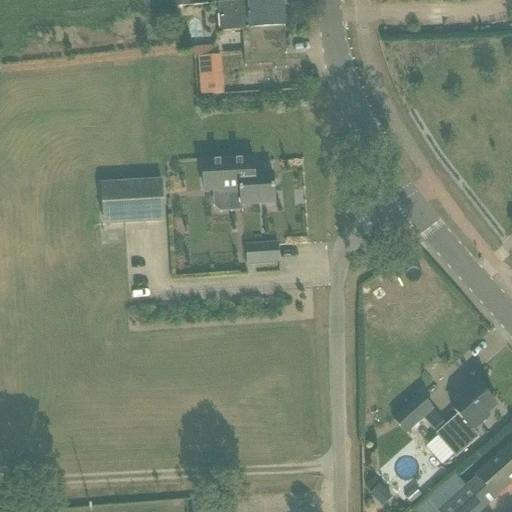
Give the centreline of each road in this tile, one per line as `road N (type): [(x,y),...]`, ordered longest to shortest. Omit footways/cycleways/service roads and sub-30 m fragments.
road 1 (unclassified): [(343,511),(337,266),(352,233),(405,199)]
road 2 (secondary): [(405,199),(370,143),(332,48),(330,0)]
road 3 (secondary): [(511,319),(405,199)]
